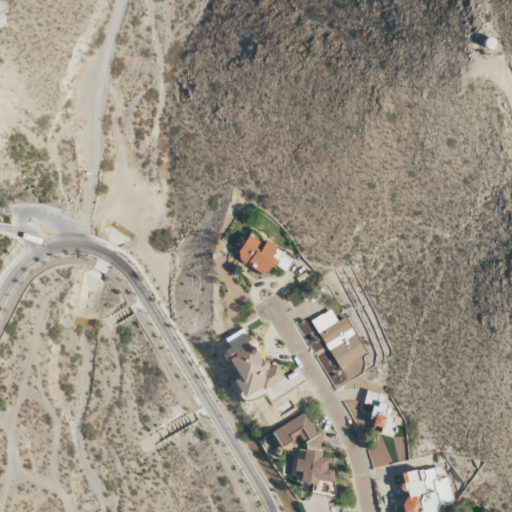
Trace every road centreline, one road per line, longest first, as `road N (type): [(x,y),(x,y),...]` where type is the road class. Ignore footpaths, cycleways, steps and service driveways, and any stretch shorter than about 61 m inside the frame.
road 1 (residential): [(0,299),(25,262),(55,247),(84,247),(121,265),(271,511)]
road 2 (residential): [(270,300),(352,441),(371,511)]
